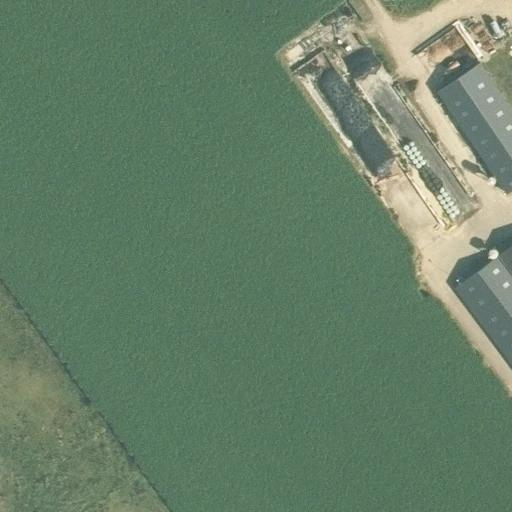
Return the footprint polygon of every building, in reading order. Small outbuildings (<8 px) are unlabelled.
[(511,114),(477,64),(436,92),(506,195),(508,193),(511,198),(511,114)] [(360,136),(365,128),(360,124),(364,118),(357,114),(347,128),(360,136)] [(389,155),(373,168),(385,182),(401,169),(389,155)] [(511,245),(499,255),(511,272),(511,245)] [(511,272),(499,255),(455,288),(511,364),(511,272)]
